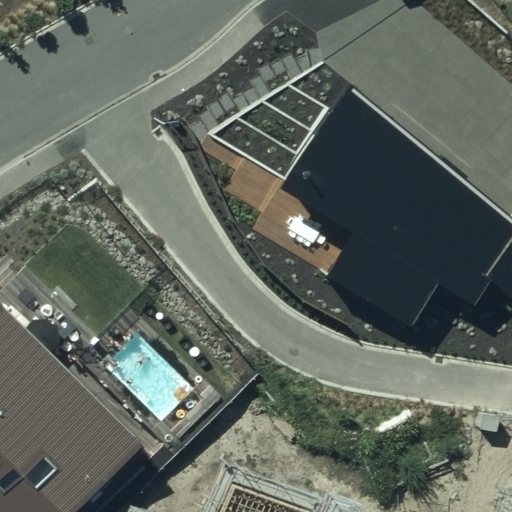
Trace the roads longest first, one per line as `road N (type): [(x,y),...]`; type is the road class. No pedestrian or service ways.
road 1 (residential): [(511,378),(344,335),(262,260),(191,165),(124,36)]
road 2 (residential): [(0,121),(124,36)]
